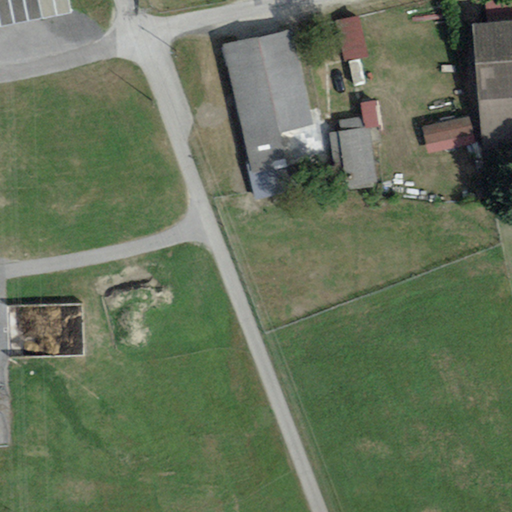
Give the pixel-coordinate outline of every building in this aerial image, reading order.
[(37,0),(0,0),(0,26),(41,19),(37,0)] [(342,18),(346,59),(369,57),(365,16),(342,18)] [(511,17),(473,20),(482,146),(511,144),(511,17)] [(218,44),(246,170),(276,163),(268,128),(302,120),(282,30),(218,44)] [(378,99),(362,102),(365,115),(344,119),(346,130),(382,123),(378,99)] [(431,153),(479,142),(472,115),(425,126),(431,153)] [(334,154),(348,153),(349,185),(378,183),(375,128),(333,130),(334,154)] [(73,306),(3,308),(5,360),(75,357),(73,306)]
